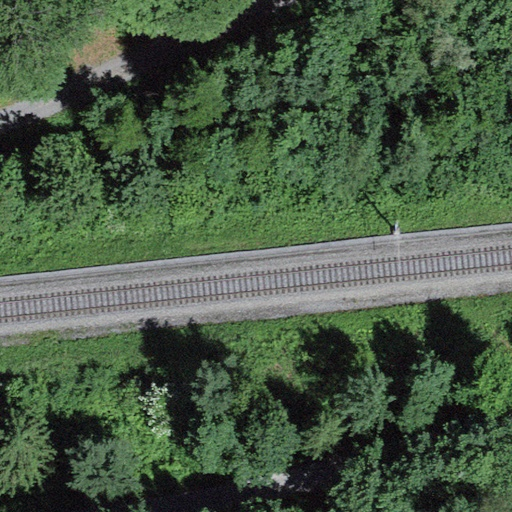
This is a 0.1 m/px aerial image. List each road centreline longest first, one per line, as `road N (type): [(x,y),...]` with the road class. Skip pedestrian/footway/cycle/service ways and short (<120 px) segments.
road 1 (track): [(173,511),(511,425)]
road 2 (track): [(0,120),(274,0)]
